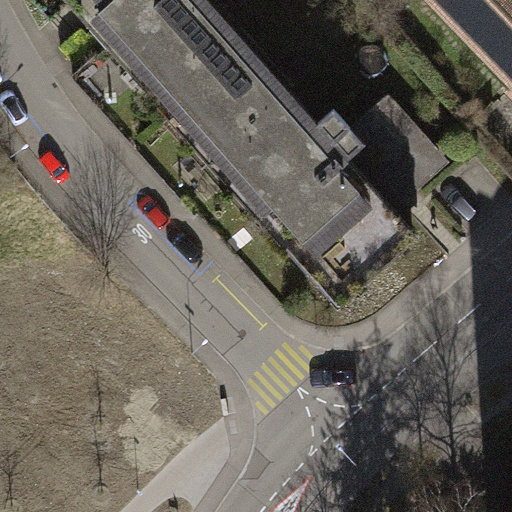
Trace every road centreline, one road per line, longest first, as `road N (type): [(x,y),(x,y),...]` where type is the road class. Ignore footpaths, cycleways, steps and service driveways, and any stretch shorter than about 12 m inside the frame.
road 1 (residential): [(336,424),(123,217),(54,135),(0,50)]
road 2 (tertiary): [(336,424),(511,278)]
